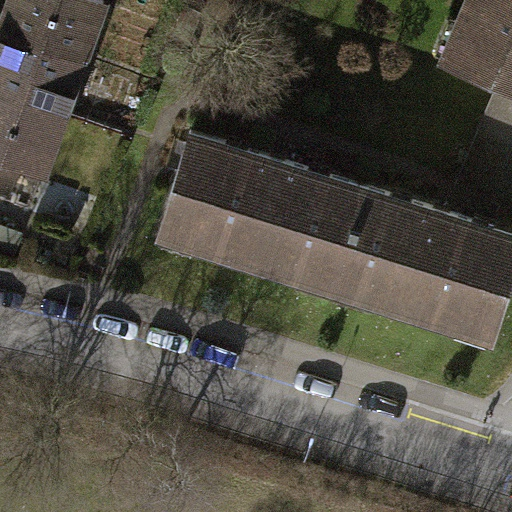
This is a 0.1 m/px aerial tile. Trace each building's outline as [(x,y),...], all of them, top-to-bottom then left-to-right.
[(0,153),(21,162),(48,172),(106,5),(90,0),(12,0),(0,32),(0,153)] [(501,82),(511,87),(511,0),(457,0),(435,53),(501,82)] [(511,87),(501,82),(481,132),(511,145),(511,87)] [(458,188),(511,210),(511,145),(481,132),(458,188)] [(157,241),(501,348),(511,311),(511,237),(189,136),(157,241)] [(0,195),(8,198),(21,162),(0,153),(0,195)]
